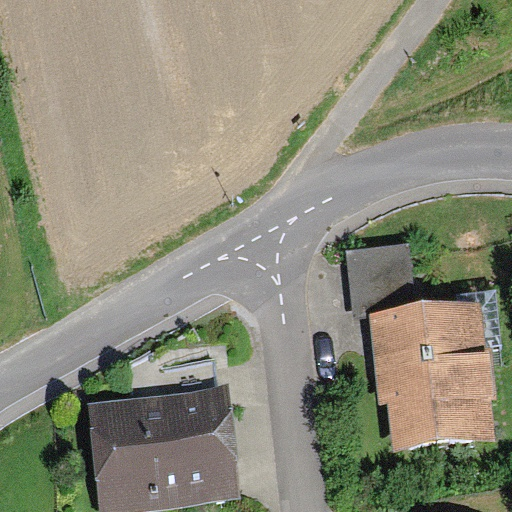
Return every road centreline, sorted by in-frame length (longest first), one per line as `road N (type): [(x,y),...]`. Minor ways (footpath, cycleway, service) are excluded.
road 1 (residential): [(0,380),(262,237)]
road 2 (residential): [(307,511),(285,303),(262,237)]
road 3 (unclassified): [(262,237),(426,160),(511,154)]
road 4 (track): [(318,146),(511,55)]
road 5 (track): [(318,146),(423,0)]
